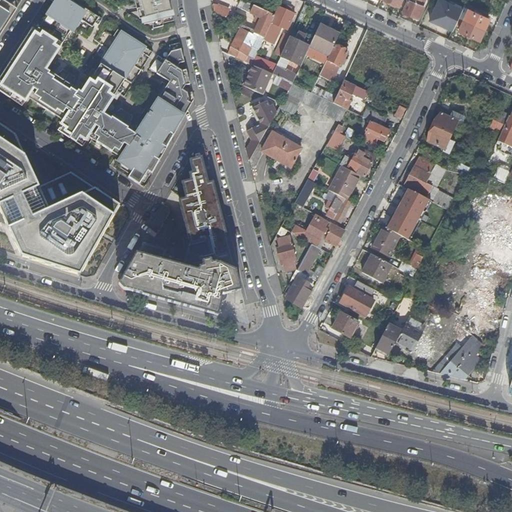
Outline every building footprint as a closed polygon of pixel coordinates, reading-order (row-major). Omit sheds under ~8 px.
[(57,111),(58,112),(71,93),(70,92),(73,87),(56,76),(52,81),(43,75),(71,31),(73,32),(81,20),(92,28),(95,24),(99,18),(80,6),(78,9),(75,7),(73,10),(71,8),(74,2),(70,0),(51,0),(51,1),(55,4),(38,30),(27,47),(23,54),(15,66),(11,64),(6,70),(10,73),(0,88),(0,91),(10,99),(14,94),(25,101),(28,98),(31,93),(33,89),(37,92),(35,95),(35,96),(40,99),(37,104),(54,116),(57,111)] [(0,0),(0,32),(0,33),(0,32),(0,23),(1,22),(6,24),(10,17),(6,14),(12,4),(17,7),(21,0),(0,0)] [(133,0),(139,19),(142,19),(145,18),(140,0),(133,0)] [(140,0),(145,18),(146,25),(152,23),(173,18),(168,0),(140,0)] [(264,39),(275,15),(242,0),(238,8),(256,17),(254,22),(258,24),(255,31),(254,33),(264,39)] [(419,5),(420,0),(406,0),(407,0),(402,11),(419,18),(423,6),(419,5)] [(439,0),(431,20),(453,30),(456,24),(462,9),(442,0),(439,0)] [(6,14),(10,17),(17,7),(12,4),(6,14)] [(228,16),(228,6),(214,5),(213,15),(228,16)] [(285,9),(279,7),(275,15),(264,39),(263,40),(273,44),(278,34),(275,33),(278,26),(287,30),(295,14),(290,12),(292,8),(286,6),(285,9)] [(309,8),(304,6),(297,20),(303,22),(309,8)] [(489,19),(463,8),(462,9),(456,24),(461,27),(459,31),(479,40),(489,19)] [(229,11),(228,16),(241,19),(242,14),(229,11)] [(174,21),(173,18),(152,23),(153,29),(163,27),(162,24),(174,21)] [(229,54),(252,65),(263,40),(264,39),(254,33),(255,31),(242,25),(229,54)] [(310,47),(330,56),(334,46),(340,35),(320,26),(310,47)] [(38,30),(34,27),(23,44),(27,47),(38,30)] [(58,112),(63,115),(66,110),(70,113),(61,125),(67,129),(65,132),(72,136),(70,139),(76,143),(80,137),(86,141),(88,137),(91,133),(95,126),(99,129),(95,135),(94,136),(99,139),(96,143),(112,153),(114,151),(119,154),(119,153),(124,146),(127,149),(123,156),(121,159),(117,164),(120,166),(131,174),(128,178),(139,185),(141,181),(147,172),(151,174),(152,175),(159,162),(156,160),(163,148),(166,150),(174,136),(170,134),(176,123),(180,125),(185,117),(177,113),(182,105),(189,109),(194,100),(192,92),(187,94),(184,91),(186,86),(190,85),(186,70),(182,71),(179,69),(180,64),(184,62),(180,43),(169,46),(171,52),(157,74),(167,81),(169,83),(158,100),(148,116),(150,118),(145,126),(143,124),(135,135),(127,130),(130,126),(113,116),(111,119),(103,114),(113,98),(117,101),(121,94),(117,92),(121,87),(142,53),(149,58),(153,53),(118,30),(113,37),(117,39),(97,71),(93,77),(89,74),(85,80),(89,83),(79,98),(71,93),(58,112)] [(369,31),(357,57),(361,59),(370,63),(373,58),(374,55),(386,61),(394,42),(369,31)] [(275,54),(281,56),(290,36),(284,34),(275,54)] [(290,39),(281,57),(299,66),(308,47),(290,39)] [(348,53),(334,46),(330,56),(327,61),(341,67),(348,53)] [(19,51),(11,64),(15,66),(23,54),(19,51)] [(386,61),(374,55),(373,58),(384,64),(386,61)] [(354,74),(361,59),(357,57),(355,57),(354,59),(348,71),(354,74)] [(271,73),(274,67),(258,60),(256,66),(271,73)] [(391,66),(388,72),(411,82),(413,76),(391,66)] [(252,67),(244,87),(253,91),(263,96),(272,75),(252,67)] [(296,78),(275,68),(272,75),(293,84),(296,78)] [(0,88),(10,73),(6,70),(0,80),(0,88)] [(354,74),(348,71),(344,80),(352,83),(353,81),(351,80),(354,74)] [(388,73),(410,83),(411,82),(388,72),(388,73)] [(407,91),(410,83),(388,73),(383,83),(392,87),(390,91),(396,93),(398,87),(407,91)] [(351,84),(344,80),(344,81),(335,100),(334,104),(346,110),(347,110),(351,101),(349,100),(353,92),(357,94),(357,95),(363,98),(366,91),(355,86),(356,86),(351,84)] [(158,100),(169,83),(167,81),(156,99),(158,100)] [(288,94),(300,101),(340,122),(346,110),(334,104),(312,93),(293,84),(292,87),(288,93),(288,94)] [(244,87),(242,86),(238,94),(250,99),(253,91),(244,87)] [(493,102),(497,94),(485,88),(481,96),(493,102)] [(335,100),(313,90),(312,93),(334,104),(335,100)] [(35,96),(35,95),(31,93),(28,98),(37,104),(40,99),(35,96)] [(14,94),(10,99),(22,106),(25,101),(14,94)] [(300,101),(288,94),(285,99),(282,104),(282,105),(280,108),(293,115),(297,108),(300,101)] [(252,140),(246,152),(249,162),(275,117),(266,101),(252,108),(255,114),(252,116),(255,122),(258,120),(260,125),(248,132),(252,140)] [(185,117),(189,109),(182,105),(177,113),(185,117)] [(402,120),(407,109),(400,106),(395,117),(402,120)] [(371,122),(383,127),(387,118),(367,109),(365,114),(363,118),(371,122)] [(460,131),(466,117),(452,111),(449,118),(441,114),(428,141),(451,151),(456,140),(451,138),(455,129),(460,131)] [(498,112),(494,120),(505,125),(509,116),(498,112)] [(511,113),(509,116),(505,125),(502,132),(505,133),(501,142),(511,147),(511,113)] [(145,126),(150,118),(148,116),(146,115),(141,123),(143,124),(145,126)] [(501,132),(502,132),(505,125),(494,120),(491,127),(500,132),(501,132)] [(386,138),(390,130),(383,127),(371,122),(364,138),(377,144),(381,135),(386,138)] [(180,125),(176,123),(170,134),(174,136),(180,125)] [(338,124),(335,131),(344,136),(346,132),(342,130),(344,127),(338,124)] [(74,174),(40,188),(14,135),(0,125),(0,206),(25,257),(80,276),(121,207),(74,174)] [(67,129),(61,125),(58,131),(70,139),(72,136),(65,132),(67,129)] [(290,168),(301,149),(272,132),(262,152),(290,168)] [(94,136),(95,135),(91,133),(88,137),(92,139),(91,141),(96,144),(96,143),(99,139),(94,136)] [(80,137),(76,143),(82,147),(86,141),(80,137)] [(121,284),(124,289),(218,316),(225,296),(242,291),(215,180),(209,182),(204,159),(208,157),(206,146),(199,145),(175,187),(191,244),(184,263),(166,258),(168,250),(142,243),(121,284)] [(156,160),(159,162),(166,150),(163,148),(156,160)] [(365,177),(376,156),(366,151),(363,158),(356,154),(353,161),(356,162),(352,170),(365,177)] [(427,184),(434,170),(436,166),(420,157),(405,185),(411,187),(427,196),(432,186),(427,184)] [(467,173),(470,168),(460,163),(457,168),(467,173)] [(131,174),(120,166),(117,170),(128,178),(131,174)] [(435,188),(444,170),(437,166),(435,171),(434,170),(427,184),(432,186),(427,196),(426,199),(429,201),(431,201),(434,196),(438,189),(435,188)] [(347,201),(360,176),(342,167),(329,191),(347,201)] [(318,172),(314,170),(308,179),(313,182),(318,172)] [(500,171),(496,180),(501,182),(505,184),(509,174),(500,171)] [(147,172),(141,181),(145,184),(151,174),(147,172)] [(303,205),(314,186),(307,182),(297,203),(303,205)] [(427,196),(411,187),(387,229),(400,236),(409,240),(429,201),(426,199),(427,196)] [(434,196),(431,201),(438,205),(448,211),(451,205),(434,196)] [(328,217),(335,221),(344,203),(337,199),(332,207),(330,206),(328,210),(330,211),(328,217)] [(344,203),(335,221),(341,224),(350,206),(344,203)] [(442,221),(448,211),(438,205),(435,212),(436,213),(434,217),(442,221)] [(493,231),(500,219),(480,209),(473,221),(493,231)] [(511,213),(509,212),(488,257),(510,267),(511,263),(511,213)] [(326,241),(336,247),(345,230),(330,222),(328,226),(314,219),(303,239),(317,247),(326,229),(331,231),(326,241)] [(384,251),(390,254),(400,236),(387,229),(384,227),(373,248),(382,254),(384,251)] [(284,265),(285,272),(296,270),(294,262),(297,262),(291,237),(278,240),(280,248),(278,248),(282,265),(284,265)] [(306,275),(319,249),(311,244),(297,271),(306,275)] [(382,283),(392,265),(372,255),(362,273),(382,283)] [(403,263),(399,269),(413,277),(423,258),(417,255),(410,267),(403,263)] [(320,276),(324,268),(319,266),(315,273),(320,276)] [(481,277),(457,318),(477,330),(501,289),(481,277)] [(309,281),(304,278),(301,279),(297,285),(290,298),(302,305),(311,290),(305,287),(309,281)] [(349,288),(341,303),(356,311),(359,305),(362,307),(360,313),(366,316),(374,301),(377,295),(379,292),(358,282),(353,290),(349,288)] [(397,314),(395,313),(386,330),(372,357),(376,359),(381,351),(389,355),(401,330),(392,325),(397,314)] [(333,329),(336,331),(351,338),(359,323),(341,314),(333,329)] [(423,333),(406,324),(402,331),(397,341),(414,351),(423,333)] [(336,331),(333,336),(348,344),(351,338),(336,331)] [(462,336),(458,342),(464,347),(471,337),(462,332),(460,336),(462,336)] [(475,356),(484,345),(471,337),(464,347),(458,342),(433,373),(464,380),(480,360),(475,356)]
